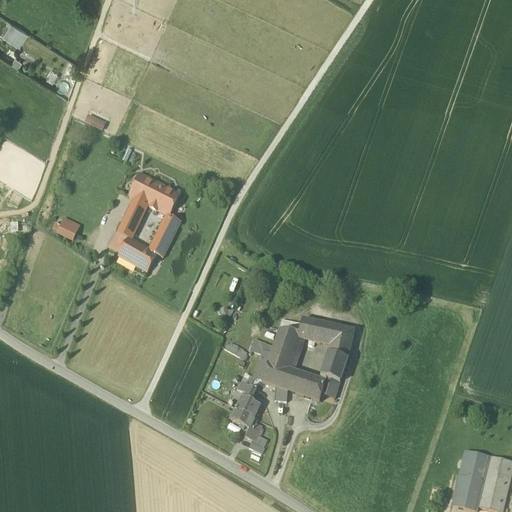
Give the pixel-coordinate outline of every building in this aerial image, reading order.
[(12,25),(4,38),(19,47),(26,34),(12,25)] [(16,68),(20,62),(15,59),(12,65),(16,68)] [(57,74),(51,71),(47,79),(53,82),(57,74)] [(106,125),(88,116),(84,124),(102,132),(106,125)] [(127,150),(122,162),(126,164),(131,152),(127,150)] [(166,217),(169,219),(170,218),(181,196),(140,175),(128,198),(134,201),(147,208),(150,209),(150,210),(156,213),(157,213),(166,217)] [(128,213),(141,220),(147,208),(134,201),(128,213)] [(137,228),(141,220),(128,213),(124,222),(137,228)] [(157,257),(163,260),(181,224),(170,218),(169,219),(166,217),(160,230),(162,231),(155,246),(152,245),(149,251),(158,256),(157,257)] [(79,227),(64,220),(61,226),(76,234),(79,227)] [(0,222),(0,234),(11,234),(10,225),(10,222),(0,222)] [(124,222),(117,234),(108,250),(119,256),(128,241),(128,240),(128,239),(133,237),(137,228),(124,222)] [(18,224),(10,225),(11,234),(18,234),(18,224)] [(52,231),(57,233),(60,227),(55,224),(52,231)] [(76,234),(61,226),(60,227),(57,233),(57,234),(73,241),(76,234)] [(118,258),(147,275),(157,257),(158,256),(149,251),(128,240),(128,241),(119,256),(118,258)] [(228,317),(227,309),(220,310),(221,318),(228,317)] [(261,317),(254,314),(251,320),(258,323),(261,317)] [(282,321),(280,331),(299,335),(301,325),(282,321)] [(301,325),(299,335),(298,340),(304,342),(330,348),(328,355),(347,361),(354,333),(302,321),(301,325)] [(271,356),(268,364),(288,370),(295,348),(302,350),(304,342),(298,340),(299,335),(280,331),(279,332),(273,349),(271,356)] [(263,353),(271,356),(273,349),(254,342),(250,352),(260,355),(261,352),(263,353)] [(224,351),(243,361),(247,355),(237,349),(237,348),(231,344),(229,347),(227,346),(224,351)] [(288,370),(294,372),(302,350),(295,348),(288,370)] [(253,381),(261,384),(268,364),(271,356),(263,353),(253,381)] [(323,393),(335,397),(340,384),(347,361),(328,355),(320,378),(327,380),(323,393)] [(261,384),(303,399),(310,378),(294,372),(288,370),(268,364),(261,384)] [(303,399),(312,402),(319,381),(310,378),(303,399)] [(320,378),(319,381),(312,402),(319,404),(321,397),(323,393),(327,380),(320,378)] [(243,394),(235,410),(255,421),(262,407),(250,402),(256,391),(247,387),(248,385),(242,382),(238,391),(243,394)] [(275,402),(286,403),(287,394),(276,390),(275,402)] [(257,422),(255,421),(235,410),(230,421),(249,430),(252,431),(255,425),(257,422)] [(252,431),(259,434),(262,428),(255,425),(252,431)] [(252,443),(255,444),(258,437),(259,434),(252,431),(249,430),(245,439),(252,443)] [(267,442),(258,437),(255,444),(254,446),(263,451),(267,442)] [(253,452),(262,456),(264,451),(263,451),(254,446),(255,444),(252,443),(249,450),(253,452)] [(258,463),(262,456),(253,452),(250,459),(258,463)] [(477,511),(478,510),(487,511),(502,511),(511,473),(511,464),(465,453),(456,491),(452,508),(467,511),(477,511)]
